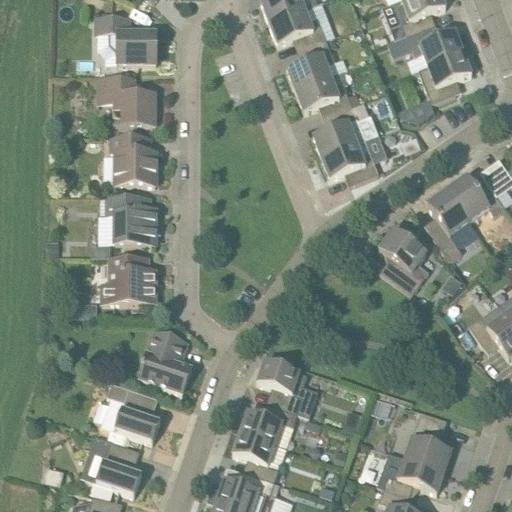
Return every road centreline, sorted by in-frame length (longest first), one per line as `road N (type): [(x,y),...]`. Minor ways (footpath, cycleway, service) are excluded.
road 1 (residential): [(239,349),(197,321),(188,304),(189,53),(199,27),(226,2)]
road 2 (residential): [(322,237),(226,2)]
road 3 (residential): [(322,237),(511,107)]
road 4 (residential): [(176,511),(239,349)]
road 5 (residential): [(239,349),(322,237)]
